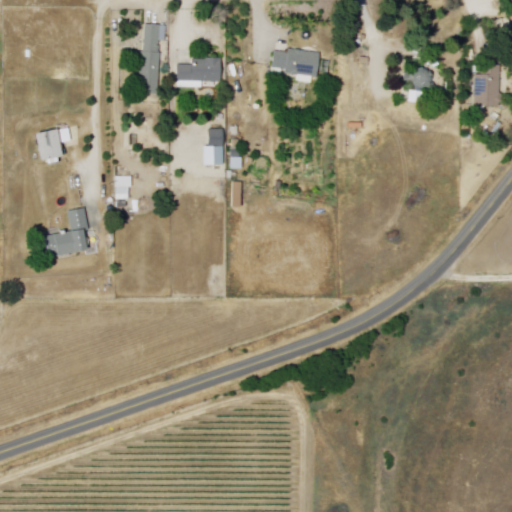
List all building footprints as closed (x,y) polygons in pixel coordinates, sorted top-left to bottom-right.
[(510,19),(511,23),(511,31),(497,38),(492,27),(510,19)] [(145,25),(168,25),(168,41),(160,41),(159,98),(133,98),(133,51),(145,51),(145,25)] [(274,51),(272,65),(285,67),(284,73),(319,78),(323,51),(289,46),(288,53),(274,51)] [(194,64),(176,65),(177,82),(225,80),(224,56),(194,58),(194,64)] [(371,58),(361,56),(359,64),(370,66),(371,58)] [(501,64),(472,65),(473,108),(508,107),(508,95),(502,95),(501,64)] [(410,88),(425,89),(424,102),(410,102),(410,88)] [(404,104),(419,104),(419,93),(404,93),(404,104)] [(363,122),(350,124),(351,130),(363,128),(363,122)] [(57,127),(36,131),(42,161),(46,160),(47,165),(35,167),(44,212),(75,206),(66,163),(59,164),(58,156),(65,155),(63,143),(74,141),(71,127),(57,130),(57,127)] [(221,129),(208,129),(209,148),(204,148),(205,165),(226,164),(224,129),(221,129)] [(164,135),(130,136),(131,156),(164,155),(164,135)] [(244,158),(243,170),(232,170),(233,158),(244,158)] [(115,176),(132,177),(132,186),(115,186),(115,176)] [(231,182),(242,182),(244,207),(232,208),(231,182)] [(116,200),(131,199),(131,189),(116,189),(116,200)] [(71,232),(40,238),(45,264),(87,255),(82,231),(90,229),(86,207),(67,211),(71,232)]
